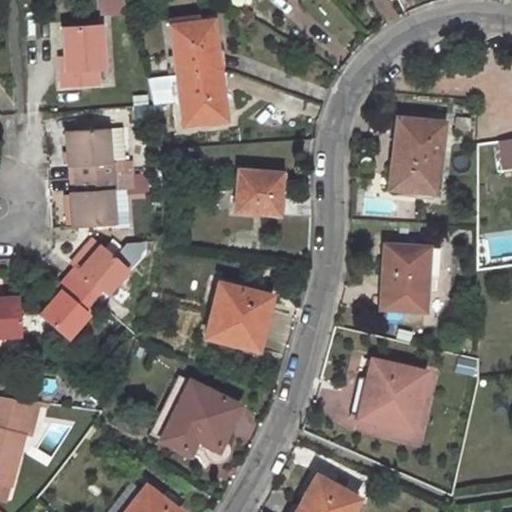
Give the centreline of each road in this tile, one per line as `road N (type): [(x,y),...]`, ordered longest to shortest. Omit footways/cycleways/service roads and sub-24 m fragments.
road 1 (residential): [(511,24),(450,15),(403,31),(362,64),(336,110),(327,279)]
road 2 (residential): [(327,279),(316,347),(230,511)]
